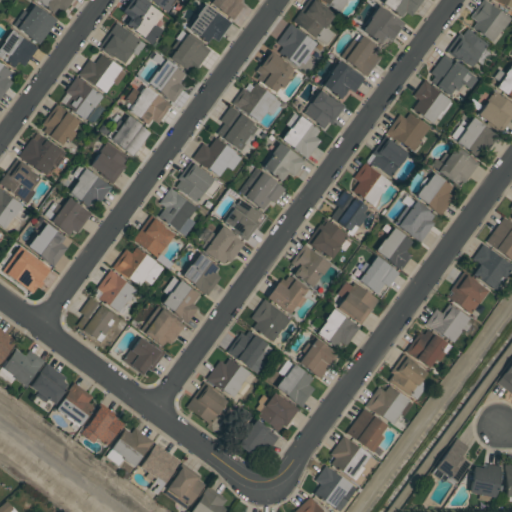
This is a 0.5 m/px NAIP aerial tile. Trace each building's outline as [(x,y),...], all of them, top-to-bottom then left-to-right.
[(69,0),(32,0),(60,17),(69,0)] [(153,25),(161,13),(141,0),(130,0),(121,14),(125,17),(121,24),(152,44),(161,30),(153,25)] [(147,0),(166,12),(173,0),(147,0)] [(208,0),(206,4),(233,20),(242,4),(239,3),(241,0),(208,0)] [(306,0),(291,21),(315,39),(332,16),(310,0),(306,0)] [(343,0),(350,0),(351,1),(351,0),(315,0),(339,11),(343,0)] [(391,0),(396,3),(393,9),(409,19),(420,0),(391,0)] [(475,21),(470,29),(493,42),(508,16),(480,0),(469,18),(475,21)] [(511,0),(511,11),(490,0),(511,0)] [(13,29),(40,44),(54,19),(27,4),(13,29)] [(188,28),(213,46),(229,23),(203,5),(188,28)] [(401,24),(377,7),(360,31),(384,48),(401,24)] [(138,40),(114,23),(97,47),(121,64),(138,40)] [(316,46),(289,24),(274,42),(281,48),(278,53),(297,68),(316,46)] [(485,43),(460,29),(446,53),(471,67),(485,43)] [(0,44),(0,59),(17,71),(34,47),(10,30),(0,44)] [(366,75),(378,58),(374,56),(378,49),(356,34),(340,58),(366,75)] [(206,47),(183,35),(170,61),(193,73),(206,47)] [(277,95),(294,70),(268,53),(252,78),(277,95)] [(425,78),(447,96),(453,88),(457,91),(462,85),(467,89),(475,80),(445,55),(425,78)] [(86,59),(76,76),(104,92),(110,83),(116,86),(125,71),(98,56),(94,63),(86,59)] [(182,87),(178,84),(184,73),(162,60),(146,85),(173,102),(182,87)] [(352,92),(362,78),(337,61),(320,86),(340,99),(347,89),(352,92)] [(511,100),(494,88),(498,82),(492,78),(498,70),(503,73),(510,63),(511,64),(511,100)] [(6,78),(10,71),(0,64),(0,97),(11,82),(6,78)] [(58,103),(92,125),(102,108),(96,104),(101,96),(74,78),(58,103)] [(254,122),(273,98),(255,84),(247,93),(241,89),(230,103),(254,122)] [(157,124),(170,104),(141,86),(126,112),(147,124),(150,120),(157,124)] [(341,105),(316,91),(302,116),(327,130),(341,105)] [(511,105),(511,115),(499,134),(484,124),(485,122),(476,115),(493,91),(511,105)] [(240,151),(256,126),(227,107),(218,121),(222,124),(215,134),(240,151)] [(403,119),(397,114),(384,133),(410,151),(427,127),(407,113),(403,119)] [(322,131),(292,114),(284,126),(287,128),(279,141),(306,157),(322,131)] [(133,156),(148,130),(122,115),(113,131),(114,131),(108,142),(133,156)] [(449,140),(479,157),(494,133),(469,119),(463,129),(457,125),(449,140)] [(61,150),(32,133),(18,159),(47,175),(61,150)] [(366,163),(391,177),(405,152),(380,138),(366,163)] [(225,167),(231,171),(240,158),(214,139),(207,148),(201,143),(191,158),(218,177),(225,167)] [(110,183),(128,159),(105,142),(87,166),(110,183)] [(293,177),(303,161),(277,143),(260,168),(281,182),(287,173),(293,177)] [(439,162),(433,159),(428,169),(463,186),(477,161),(452,148),(448,156),(444,153),(439,162)] [(38,178),(14,160),(0,179),(0,185),(24,204),(33,192),(29,189),(38,178)] [(212,180),(189,163),(172,186),(194,203),(212,180)] [(352,178),(357,182),(350,193),(372,207),(388,182),(361,164),(352,178)] [(283,190),(255,168),(237,192),(261,211),(269,201),(273,203),(283,190)] [(66,193),(90,211),(108,187),(84,169),(66,193)] [(415,196),(423,186),(433,174),(443,182),(452,189),(448,193),(453,197),(439,216),(426,205),(415,196)] [(193,222),(187,219),(194,206),(167,189),(157,204),(163,207),(156,218),(184,236),(193,222)] [(0,226),(5,229),(20,203),(0,191),(0,226)] [(367,206),(340,192),(333,206),(335,207),(328,220),(353,233),(367,206)] [(49,224),(73,238),(87,212),(64,198),(49,224)] [(262,214),(237,199),(222,225),(247,239),(262,214)] [(393,223),(419,243),(433,224),(430,221),(433,216),(414,202),(397,225),(393,223)] [(155,258),(172,235),(148,217),(131,240),(155,258)] [(484,241),(496,225),(496,224),(501,217),(511,225),(511,263),(506,259),(505,259),(493,249),(484,241)] [(331,259),(346,234),(321,220),(306,244),(331,259)] [(59,244),(63,238),(44,224),(26,248),(52,267),(65,248),(59,244)] [(242,242),(219,226),(201,251),(225,267),(242,242)] [(375,251),(399,271),(412,256),(406,251),(412,242),(392,228),(375,251)] [(310,288),(328,264),(301,245),(289,263),(295,267),(290,274),(310,288)] [(471,260),(477,263),(469,276),(494,291),(510,264),(479,246),(471,260)] [(148,286),(161,269),(134,247),(129,253),(124,250),(111,267),(139,290),(145,283),(148,286)] [(48,271),(18,248),(0,271),(30,294),(48,271)] [(221,269),(196,253),(180,278),(206,294),(221,269)] [(356,282),(376,294),(382,284),(387,287),(397,272),(372,257),(356,282)] [(117,312),(134,290),(109,271),(91,293),(117,312)] [(473,319),(482,308),(476,303),(485,291),(461,273),(444,296),(473,319)] [(306,289),(286,275),(280,285),(276,282),(265,298),(289,316),(302,298),(301,296),(306,289)] [(191,304),(197,295),(172,276),(161,292),(165,295),(159,304),(186,323),(197,308),(191,304)] [(335,294),(342,299),(336,307),(358,325),(376,302),(347,279),(335,294)] [(97,341),(113,315),(87,299),(78,313),(81,315),(74,327),(97,341)] [(249,319),(254,322),(250,330),(272,342),(287,317),(260,301),(249,319)] [(433,309),(423,325),(450,343),(466,318),(445,305),(440,314),(433,309)] [(138,331),(164,350),(180,328),(172,321),(174,319),(157,306),(138,331)] [(336,349),(340,343),(344,346),(357,328),(331,310),(314,334),(336,349)] [(441,352),(438,350),(443,345),(419,328),(403,352),(429,369),(441,352)] [(270,348),(243,329),(226,353),(256,374),(263,364),(260,361),(270,348)] [(0,361),(14,340),(0,330),(0,361)] [(161,353),(137,337),(121,362),(144,377),(161,353)] [(318,379),(335,355),(313,338),(295,362),(318,379)] [(0,369),(24,386),(42,361),(27,350),(24,356),(13,349),(0,368),(0,369)] [(206,380),(230,397),(247,373),(223,356),(206,380)] [(410,394),(423,371),(399,356),(386,379),(410,394)] [(511,396),(493,381),(511,357),(511,396)] [(51,405),(68,380),(44,363),(27,389),(51,405)] [(299,407),(312,389),(307,385),(311,379),(291,364),(274,388),(299,407)] [(94,399),(72,383),(54,409),(76,425),(94,399)] [(225,401),(201,384),(184,408),(207,425),(225,401)] [(383,392),(374,387),(363,409),(392,424),(405,398),(385,388),(383,392)] [(296,409),(272,393),(255,416),(279,433),(296,409)] [(106,446),(122,422),(99,406),(79,435),(92,444),(95,438),(106,446)] [(383,425),(360,410),(344,434),(370,453),(381,437),(377,434),(383,425)] [(266,452),(276,435),(252,421),(236,447),(252,456),(257,447),(266,452)] [(121,460),(133,468),(150,442),(125,425),(104,457),(117,466),(121,460)] [(368,456),(340,437),(328,455),(333,459),(329,465),(351,481),(368,456)] [(433,470),(456,483),(468,464),(459,458),(466,446),(452,438),(433,470)] [(137,467),(146,473),(144,475),(160,487),(178,462),(154,444),(137,467)] [(473,463),(467,493),(494,498),(499,468),(473,463)] [(511,496),(511,465),(504,465),(503,496),(511,496)] [(180,466),(163,490),(187,507),(204,483),(180,466)] [(334,511),(336,511),(354,489),(323,466),(312,481),(318,485),(311,494),(334,511)] [(189,511),(222,511),(224,510),(220,507),(225,499),(205,486),(189,511)] [(320,511),(307,498),(292,511),(320,511)] [(0,511),(14,511),(6,502),(0,506),(0,511)]
